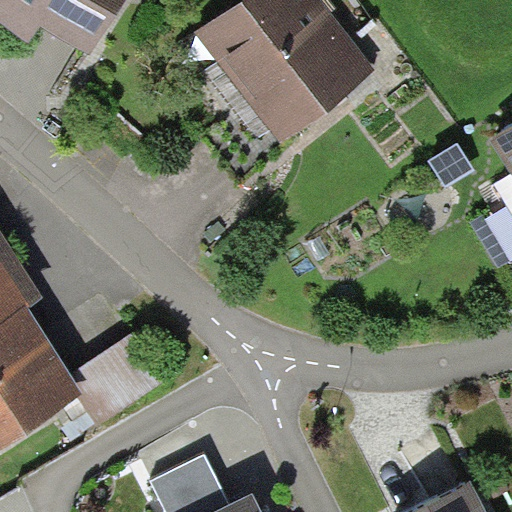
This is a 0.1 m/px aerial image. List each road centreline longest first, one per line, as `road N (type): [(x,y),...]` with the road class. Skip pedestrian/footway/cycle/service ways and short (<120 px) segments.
road 1 (residential): [(0,134),(260,353)]
road 2 (residential): [(260,353),(313,364),(511,342)]
road 3 (residential): [(260,353),(323,511)]
